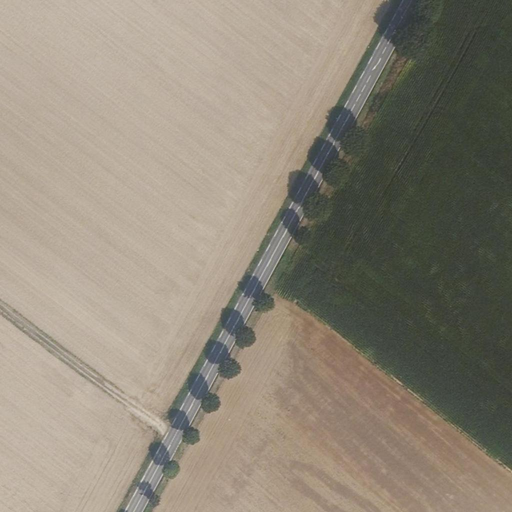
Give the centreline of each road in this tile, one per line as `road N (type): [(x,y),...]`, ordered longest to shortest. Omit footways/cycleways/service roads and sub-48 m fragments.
road 1 (primary): [(411,0),(133,511)]
road 2 (track): [(0,314),(171,441)]
